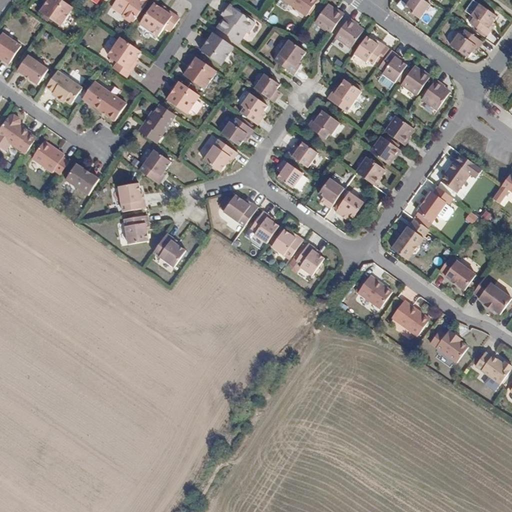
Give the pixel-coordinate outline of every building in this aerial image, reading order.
[(73,8),(70,6),(61,0),(48,0),(41,12),(61,26),(73,8)] [(123,15),(134,23),(149,0),(117,0),(114,6),(124,13),(123,15)] [(285,0),(307,16),(318,0),(285,0)] [(408,0),(406,3),(403,7),(420,19),(429,5),(422,0),(408,0)] [(172,32),(182,18),(167,8),(165,10),(161,8),(155,4),(141,24),(160,37),(166,28),(172,32)] [(326,5),(315,21),(332,33),(343,17),(332,9),(326,5)] [(491,29),(489,27),(493,21),(496,17),(478,5),(471,15),(473,17),(469,23),(486,35),(491,29)] [(226,19),(225,18),(217,29),(237,43),(238,44),(246,33),(247,34),(255,23),(229,6),(224,13),(229,16),(226,19)] [(345,14),(333,6),(332,9),(343,17),(345,14)] [(358,28),(360,25),(350,18),(348,21),(358,28)] [(365,32),(358,28),(348,21),(337,37),(353,49),(365,32)] [(450,45),(467,57),(470,52),(474,47),(476,50),(481,42),(464,30),(460,35),(458,33),(450,45)] [(201,53),(221,66),(234,49),(214,34),(201,53)] [(0,57),(3,59),(2,62),(9,66),(21,49),(3,36),(0,39),(0,57)] [(378,44),(373,41),(368,37),(355,54),(367,63),(370,60),(375,63),(387,47),(380,42),(378,44)] [(142,52),(123,39),(121,38),(109,56),(118,62),(114,68),(128,78),(137,64),(135,62),(138,58),(142,52)] [(300,69),(297,67),(301,62),(306,54),(289,42),(275,61),(295,75),(300,69)] [(397,59),(399,56),(391,51),(379,68),(385,73),(383,76),(395,84),(407,66),(402,63),(397,59)] [(49,72),(29,58),(18,73),(38,87),(49,72)] [(185,77),(204,91),(217,73),(197,59),(185,77)] [(432,78),(420,70),(415,66),(403,83),(420,95),(432,78)] [(434,76),(422,67),(420,70),(432,78),(434,76)] [(38,88),(38,87),(18,73),(18,74),(38,88)] [(58,97),(57,99),(64,105),(65,103),(69,106),(81,90),(59,74),(47,90),(54,94),(58,97)] [(265,76),(255,90),(274,103),(278,98),(275,96),(279,91),(281,88),(265,76)] [(446,88),(447,86),(437,78),(435,81),(446,88)] [(338,89),(333,94),(331,92),(327,98),(347,112),(361,92),(344,80),(338,89)] [(446,88),(435,81),(423,98),(440,109),(452,92),(446,88)] [(126,106),(95,84),(83,101),(115,123),(126,106)] [(167,101),(187,115),(200,97),(180,84),(167,101)] [(245,107),(241,114),(258,126),(264,118),(261,117),(265,112),(268,107),(250,95),(242,105),(245,107)] [(151,119),(149,117),(139,133),(157,145),(177,117),(160,105),(151,119)] [(319,116),(315,121),(313,120),(308,126),(325,138),(329,132),(332,135),(340,124),(322,111),(319,116)] [(386,132),(403,144),(411,132),(415,127),(399,115),(386,132)] [(8,119),(0,130),(0,137),(26,155),(36,142),(29,137),(21,131),(18,129),(20,126),(20,120),(15,116),(9,120),(8,119)] [(230,123),(222,135),(240,147),(243,142),(247,137),(249,139),(254,132),(237,119),(233,124),(230,123)] [(405,145),(413,133),(411,132),(403,144),(405,145)] [(371,152),(388,164),(397,152),(401,147),(384,135),(371,152)] [(227,163),(230,158),(233,160),(237,155),(218,140),(203,161),(219,173),(227,163)] [(317,153),(301,142),(298,146),(294,150),(292,149),(289,154),(307,167),(317,153)] [(52,174),(54,171),(60,175),(69,163),(63,159),(65,156),(44,143),(32,160),(52,174)] [(155,151),(140,172),(160,185),(164,179),(162,177),(165,172),(171,163),(155,151)] [(390,166),(399,154),(397,152),(388,164),(390,166)] [(357,173),(373,184),(381,173),(385,167),(369,156),(357,173)] [(280,166),(283,167),(279,172),(276,176),(292,187),(303,174),(284,160),(280,166)] [(458,193),(471,174),(455,162),(441,180),(458,193)] [(100,180),(77,165),(67,181),(89,196),(100,180)] [(375,186),(383,175),(381,173),(373,184),(375,186)] [(511,177),(510,176),(503,185),(501,188),(509,193),(507,195),(511,198),(511,177)] [(324,204),(331,209),(345,190),(330,179),(318,196),(322,199),(326,202),(324,204)] [(123,213),(146,209),(145,202),(142,203),(140,196),(138,185),(119,188),(123,213)] [(450,206),(455,199),(439,187),(434,194),(433,193),(420,211),(434,222),(448,204),(450,206)] [(347,217),(352,221),(354,219),(364,203),(349,193),(335,212),(342,216),(343,214),(347,217)] [(236,196),(224,212),(245,228),(259,208),(252,203),(250,206),(245,202),(236,196)] [(257,233),(255,235),(268,244),(280,226),(274,222),(268,218),(270,216),(264,212),(252,229),(257,233)] [(474,224),(478,216),(469,212),(466,220),(474,224)] [(128,244),(148,241),(146,230),(145,223),(149,223),(147,216),(124,220),(128,244)] [(423,238),(428,231),(415,221),(409,228),(408,227),(392,249),(408,261),(414,254),(417,254),(420,250),(419,246),(425,239),(423,238)] [(285,256),(287,254),(292,258),(305,240),(299,236),(297,238),(293,234),(286,230),(273,247),(285,256)] [(174,237),(169,234),(154,254),(175,268),(187,251),(178,244),(172,240),(174,237)] [(301,268),(312,276),(325,258),(320,254),(314,251),(316,249),(310,245),(297,261),(303,265),(301,268)] [(475,275),(450,257),(439,272),(463,291),(475,275)] [(493,282),(486,277),(474,293),(481,298),(480,299),(486,304),(486,305),(494,312),(495,310),(500,314),(511,300),(491,285),(493,282)] [(381,311),(394,293),(372,278),(360,295),(381,311)] [(494,285),(511,297),(511,296),(511,288),(499,278),(494,285)] [(430,319),(405,301),(392,319),(417,337),(430,319)] [(457,364),(469,347),(461,342),(457,339),(458,337),(452,332),(448,333),(446,336),(440,332),(431,344),(457,364)] [(495,358),(489,353),(479,366),(502,384),(511,371),(511,365),(508,362),(506,364),(496,357),(495,358)]
